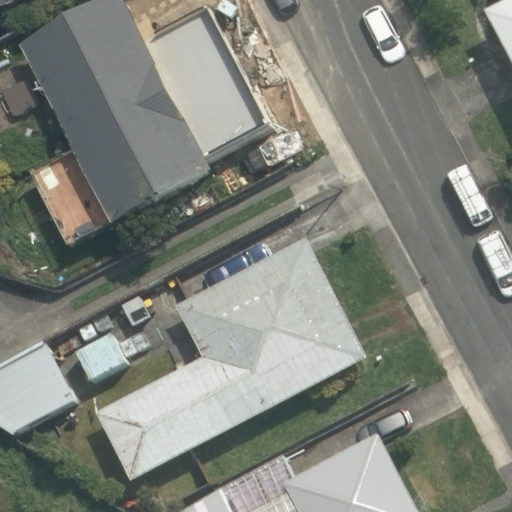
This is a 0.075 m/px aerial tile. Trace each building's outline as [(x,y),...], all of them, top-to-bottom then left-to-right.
[(0,0),(0,33),(63,0),(0,0)] [(139,11),(40,60),(96,176),(56,195),(87,257),(138,232),(145,247),(234,203),(139,11)] [(323,243),(189,310),(220,371),(121,420),(153,483),(385,369),(323,243)] [(128,332),(82,355),(103,396),(149,373),(128,332)] [(0,375),(0,427),(24,440),(88,409),(59,348),(0,375)] [(431,511),(392,442),(313,487),(326,511),(431,511)] [(292,457),(223,493),(233,511),(283,511),(312,497),(292,457)] [(218,511),(212,498),(183,511),(218,511)]
